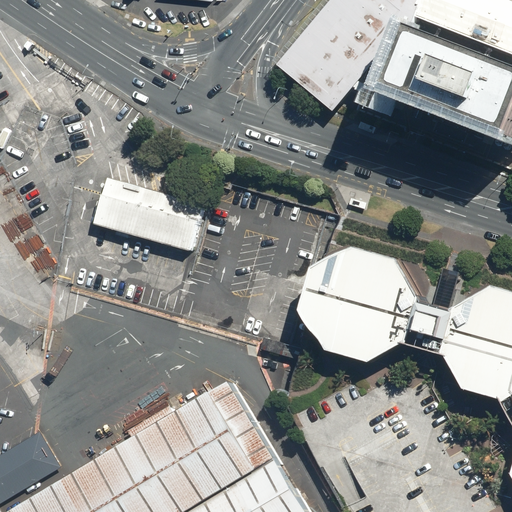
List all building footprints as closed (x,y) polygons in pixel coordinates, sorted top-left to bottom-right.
[(340,111),(412,27),(420,4),(409,0),(332,0),(281,63),(340,111)] [(511,3),(502,0),(421,0),(420,4),(412,27),(511,64),(511,3)] [(511,69),(413,35),(389,101),(511,144),(511,69)] [(363,119),(361,126),(376,132),(379,125),(363,119)] [(206,208),(107,179),(94,223),(192,253),(206,208)] [(354,196),(352,203),(368,207),(370,201),(354,196)] [(412,344),(433,350),(445,307),(429,302),(408,261),(365,249),(327,271),(315,313),(336,351),(379,363),(412,344)] [(462,312),(445,307),(433,350),(454,356),(473,389),(511,400),(511,401),(511,290),(502,288),(462,312)] [(484,511),(498,504),(463,443),(418,365),(380,387),(362,397),(354,383),(297,415),(352,511),(484,511)] [(313,511),(236,383),(178,415),(173,405),(131,431),(137,440),(18,511),(313,511)] [(44,435),(0,460),(0,511),(66,474),(44,435)]
